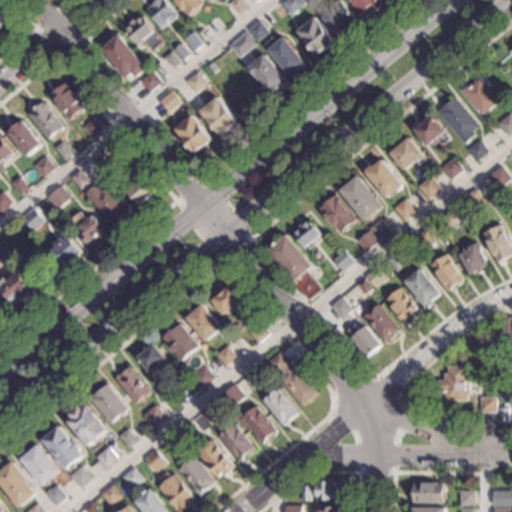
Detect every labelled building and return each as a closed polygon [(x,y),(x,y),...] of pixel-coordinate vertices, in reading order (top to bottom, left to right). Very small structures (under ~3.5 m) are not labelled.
[(0,0),(1,0),(15,16),(0,28),(0,0)] [(165,0),(177,14),(170,21),(168,19),(160,26),(146,10),(157,0),(165,0)] [(202,0),(204,2),(189,15),(175,0),(202,0)] [(239,0),(248,9),(241,16),(230,3),(233,0),(239,0)] [(302,0),(305,3),(291,14),(281,3),(284,0),(302,0)] [(339,0),(357,20),(339,35),(321,14),(337,0),(339,0)] [(377,0),(382,5),(373,12),(369,6),(360,14),(349,0),(377,0)] [(225,28),(213,37),(203,25),(216,15),(225,28)] [(171,48),(159,59),(142,41),(137,46),(123,30),(142,16),(171,48)] [(335,41),(318,55),(298,31),(316,16),(335,41)] [(269,32),(257,41),(248,30),(260,20),(269,32)] [(203,44),(193,52),(183,40),(194,32),(203,44)] [(256,44),(239,58),(229,46),(247,32),(256,44)] [(147,68),(131,82),(126,76),(125,77),(102,50),(119,35),(147,68)] [(306,63),(290,76),(265,45),(274,38),(277,42),(285,36),(306,63)] [(191,55),(184,62),(174,49),(181,43),(191,55)] [(233,57),(228,62),(221,54),(226,49),(233,57)] [(182,63),(174,69),(164,57),(172,51),(182,63)] [(287,80),(271,93),(249,67),(265,54),(287,80)] [(163,83),(150,93),(140,81),(153,70),(163,83)] [(207,83),(195,93),(186,82),(198,72),(207,83)] [(489,87),(487,88),(498,102),(482,115),(463,90),(469,85),(471,87),(474,84),(474,83),(481,77),(489,87)] [(84,106),(69,119),(50,95),(65,83),(84,106)] [(183,102),(168,114),(159,102),(173,90),(183,102)] [(239,121),(221,136),(200,111),(218,96),(239,121)] [(480,127),(473,132),(476,135),(464,145),(438,113),(457,98),(480,127)] [(46,103),(49,107),(49,110),(63,127),(63,131),(60,133),(57,133),(49,139),(29,115),(43,103),(46,103)] [(213,139),(196,153),(176,128),(192,114),(213,139)] [(511,115),(511,133),(508,137),(498,124),(511,114),(511,115)] [(451,139),(443,146),(437,139),(428,147),(414,130),(432,116),(451,139)] [(103,129),(92,138),(83,128),(94,119),(103,129)] [(41,144),(40,146),(42,148),(36,153),(34,150),(27,156),(8,133),(20,123),(23,121),(41,144)] [(0,137),(12,152),(6,157),(8,159),(4,162),(3,161),(0,163),(0,137)] [(423,155),(422,156),(425,161),(419,166),(416,162),(405,170),(391,153),(410,138),(423,155)] [(489,152),(478,161),(468,149),(480,140),(489,152)] [(72,153),(65,160),(55,147),(62,141),(72,153)] [(119,147),(108,156),(102,150),(113,141),(119,147)] [(55,168),(43,178),(34,166),(45,157),(55,168)] [(463,170),(451,179),(442,168),(454,159),(463,170)] [(403,185),(401,189),(397,192),(395,192),(387,197),(366,171),(373,166),(374,168),(383,161),(403,185)] [(89,182),(80,189),(70,177),(79,170),(89,182)] [(508,180),(499,188),(490,177),(499,170),(508,180)] [(384,207),(366,221),(341,190),(359,176),(384,207)] [(29,189),(21,195),(12,183),(19,177),(29,189)] [(156,190),(139,204),(128,191),(145,177),(156,190)] [(442,190),(429,200),(419,187),(432,177),(442,190)] [(129,213),(115,224),(114,223),(110,226),(84,194),(96,185),(99,189),(104,184),(129,213)] [(70,198),(58,209),(48,196),(60,186),(70,198)] [(485,204),(472,211),(465,196),(478,189),(485,204)] [(12,203),(1,212),(0,210),(0,193),(3,191),(12,203)] [(357,220),(341,234),(320,208),(337,195),(357,220)] [(417,211),(405,221),(394,209),(406,199),(417,211)] [(44,221),(32,231),(21,217),(33,208),(44,221)] [(461,222),(446,230),(439,217),(453,209),(461,222)] [(87,220),(92,216),(105,232),(98,238),(96,236),(85,245),(78,237),(84,232),(71,219),(80,211),(87,220)] [(391,231),(380,241),(370,229),(381,219),(391,231)] [(322,235),(305,248),(294,234),(311,220),(322,235)] [(373,226),(369,229),(365,224),(368,221),(373,226)] [(511,245),(511,256),(498,263),(484,234),(502,225),(511,245)] [(436,242),(424,250),(416,237),(428,229),(436,242)] [(378,242),(366,251),(358,241),(369,231),(378,242)] [(313,266),(307,271),(322,290),(309,300),(269,251),(288,235),(313,266)] [(82,253),(64,267),(49,248),(61,238),(63,240),(68,236),(82,253)] [(479,245),(480,244),(483,250),(482,251),(490,264),(471,275),(460,255),(470,249),(470,247),(478,243),(479,245)] [(409,261),(398,271),(388,259),(400,250),(409,261)] [(354,264),(343,272),(333,259),(344,251),(354,264)] [(464,279),(447,290),(432,266),(449,255),(464,279)] [(387,279),(376,288),(366,276),(377,267),(387,279)] [(441,294),(432,302),(434,304),(428,309),(406,282),(421,269),(441,294)] [(33,293),(32,297),(28,300),(23,300),(22,298),(19,301),(17,299),(12,303),(0,287),(0,281),(5,278),(7,282),(17,273),(33,293)] [(373,289),(366,294),(358,284),(365,279),(373,289)] [(243,300),(224,315),(212,300),(231,285),(243,300)] [(422,312),(411,321),(414,325),(409,329),(386,301),(402,288),(422,312)] [(342,298),(352,309),(341,319),(331,307),(342,298)] [(222,328),(206,341),(186,317),(202,304),(222,328)] [(380,305),(401,330),(385,343),(365,317),(380,305)] [(511,333),(500,333),(501,317),(511,317),(511,333)] [(198,347),(181,361),(162,338),(179,323),(198,347)] [(269,334),(258,343),(249,332),(260,323),(269,334)] [(361,331),(367,326),(383,346),(369,357),(363,351),(361,352),(356,346),(358,345),(353,338),(354,337),(349,331),(356,325),(361,331)] [(165,359),(150,371),(138,357),(154,344),(165,359)] [(236,357),(226,366),(217,355),(227,346),(236,357)] [(290,365),(289,366),(293,370),(297,367),(318,393),(302,406),(280,379),(287,373),(283,370),(277,375),(267,362),(280,352),(290,365)] [(511,368),(501,368),(501,359),(511,359),(511,368)] [(467,374),(470,374),(471,395),(468,395),(469,401),(445,401),(445,393),(436,394),(436,380),(445,380),(445,374),(449,374),(448,367),(467,366),(467,374)] [(150,392),(135,404),(115,379),(130,367),(150,392)] [(214,378),(202,388),(193,376),(205,367),(214,378)] [(260,384),(253,390),(243,378),(250,372),(260,384)] [(199,390),(192,396),(183,385),(191,379),(199,390)] [(486,380),(487,383),(486,386),(484,388),(480,387),(479,384),(479,381),(482,379),(486,380)] [(127,409),(110,424),(89,398),(106,384),(127,409)] [(245,396),(231,408),(221,396),(235,384),(245,396)] [(298,413),(283,425),(263,400),(278,388),(298,413)] [(511,391),(511,399),(500,399),(500,391),(511,391)] [(497,398),(496,413),(480,412),(481,397),(497,398)] [(220,415),(209,424),(201,413),(211,404),(220,415)] [(166,417),(153,428),(143,415),(156,405),(166,417)] [(82,410),(87,406),(107,431),(88,447),(68,422),(72,418),(69,414),(79,406),(82,410)] [(278,431),(262,444),(242,419),(257,406),(278,431)] [(508,423),(498,423),(499,408),(508,409),(508,423)] [(199,432),(187,442),(178,431),(190,421),(199,432)] [(255,449),(240,461),(219,436),(235,423),(255,449)] [(74,444),(76,443),(80,447),(79,451),(83,456),(76,462),(77,464),(71,470),(69,467),(66,470),(42,440),(59,426),(74,444)] [(138,441),(130,448),(120,436),(128,429),(138,441)] [(187,445),(176,454),(166,441),(177,432),(187,445)] [(233,465),(218,477),(197,452),(213,439),(233,465)] [(124,453),(105,468),(96,457),(115,442),(124,453)] [(36,447),(38,444),(46,454),(48,454),(50,457),(50,459),(60,471),(42,486),(20,460),(21,459),(19,457),(34,444),(36,447)] [(167,463),(155,473),(144,459),(155,450),(167,463)] [(215,482),(211,485),(212,486),(199,496),(194,490),(195,489),(179,469),(194,457),(215,482)] [(28,481),(26,482),(36,494),(19,508),(0,484),(0,472),(12,462),(28,481)] [(92,479),(81,489),(70,476),(82,467),(92,479)] [(144,479),(132,490),(122,477),(134,467),(144,479)] [(170,477),(174,474),(194,498),(192,500),(193,501),(179,511),(177,511),(158,488),(164,483),(160,478),(167,473),(170,477)] [(333,486),(340,486),(340,501),(317,501),(317,495),(311,495),(310,502),(301,502),(301,485),(316,486),(316,481),(333,481),(333,486)] [(444,504),(413,504),(413,484),(445,484),(444,504)] [(67,497),(55,507),(44,493),(49,488),(51,490),(57,485),(67,497)] [(122,497),(110,506),(101,495),(113,485),(122,497)] [(169,511),(144,511),(136,502),(151,489),(169,511)] [(511,507),(493,507),(493,491),(511,491),(511,507)] [(475,507),(460,507),(460,492),(475,492),(475,507)] [(99,511),(87,511),(84,508),(91,502),(99,511)] [(44,511),(26,511),(37,503),(44,511)]
